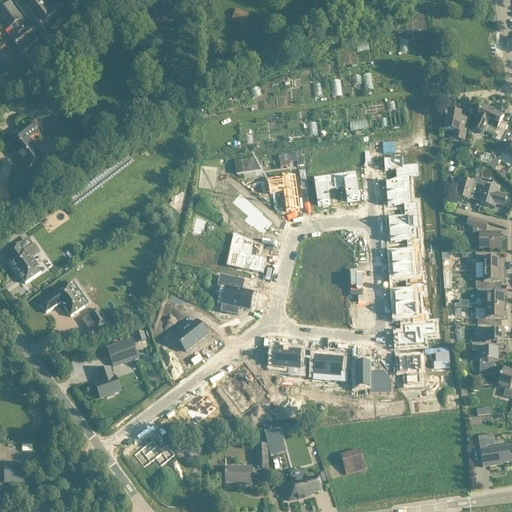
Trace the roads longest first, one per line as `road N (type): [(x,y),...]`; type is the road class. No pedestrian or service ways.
road 1 (residential): [(269,325),(378,344),(371,222)]
road 2 (residential): [(98,448),(269,325)]
road 3 (residential): [(371,222),(294,232),(269,325)]
road 4 (unclassified): [(98,448),(0,317)]
road 5 (track): [(0,103),(118,0)]
